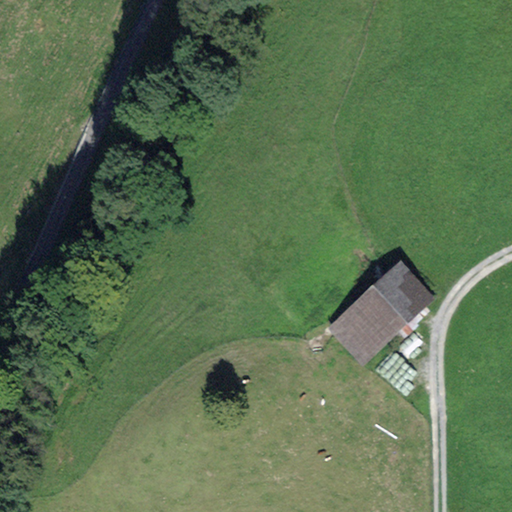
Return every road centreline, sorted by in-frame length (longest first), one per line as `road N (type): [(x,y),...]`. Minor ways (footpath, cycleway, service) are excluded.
road 1 (unclassified): [(0,318),(56,225),(154,0)]
road 2 (track): [(511,253),(466,281),(441,324),(440,511)]
